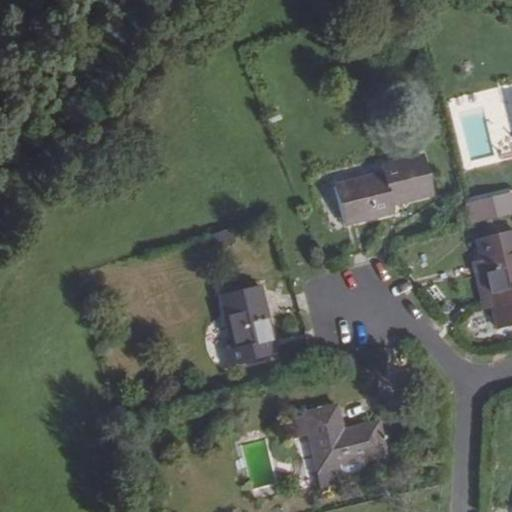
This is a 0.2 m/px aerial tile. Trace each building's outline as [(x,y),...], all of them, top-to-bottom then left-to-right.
[(390,201),(432,191),(422,151),(376,162),(376,169),(330,181),(340,221),(392,209),(390,201)] [(511,226),(472,235),(477,255),(485,288),(495,286),(498,302),(489,304),(493,327),(511,322),(511,226)] [(485,288),(477,255),(467,257),(478,307),(489,304),(498,302),(495,286),(485,288)] [(270,333),(258,279),(217,289),(229,343),(222,345),(225,363),(265,353),(260,335),(270,333)] [(275,351),(270,333),(260,335),(265,353),(275,351)] [(384,450),(376,417),(339,427),(333,401),(298,409),(314,469),(359,457),(384,450)] [(364,475),(359,457),(314,469),(318,487),(364,475)]
